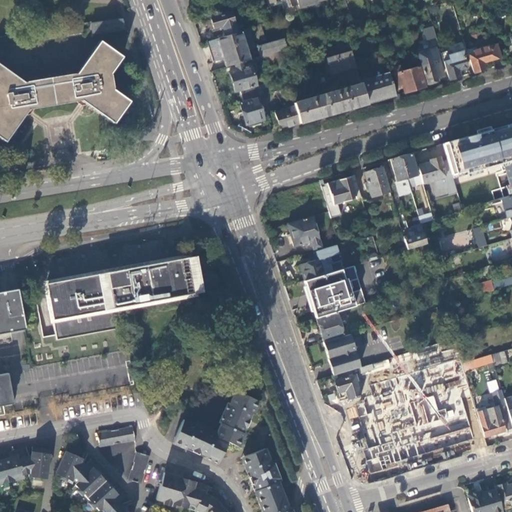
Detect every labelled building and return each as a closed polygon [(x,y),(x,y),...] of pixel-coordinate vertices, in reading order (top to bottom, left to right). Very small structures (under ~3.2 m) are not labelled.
[(239,16),(262,11),(260,4),(237,11),(239,16)] [(224,36),(236,32),(232,18),(239,16),(237,11),(237,9),(210,17),(213,28),(221,26),(224,36)] [(236,32),(243,30),(239,16),(232,18),(236,32)] [(283,49),(293,47),(285,18),(278,20),(283,39),(259,46),(258,43),(266,41),(261,25),(243,30),(236,32),(224,36),(208,41),(214,60),(222,58),(225,67),(233,64),(277,51),(283,49)] [(91,34),(124,30),(121,19),(90,23),(91,34)] [(0,138),(5,142),(26,112),(28,109),(80,100),(83,102),(114,123),(130,101),(113,88),(110,72),(122,56),(99,39),(91,50),(75,72),(22,81),(0,66),(0,138)] [(473,72),(484,68),(482,62),(499,56),(495,42),(469,50),(469,52),(467,53),(473,72)] [(448,79),(459,76),(457,69),(466,66),(462,49),(447,54),(449,60),(443,61),(448,79)] [(350,50),(325,57),(327,64),(330,63),(333,73),(355,67),(350,50)] [(278,56),(277,51),(233,64),(234,66),(227,68),(234,92),(239,91),(242,100),(256,96),(258,95),(250,68),(267,63),(268,67),(280,64),(278,56)] [(428,85),(437,82),(436,80),(437,80),(437,77),(443,75),(437,57),(420,62),(426,82),(427,82),(428,85)] [(404,92),(424,86),(419,68),(394,75),(397,84),(401,82),(404,92)] [(366,103),(395,94),(388,72),(359,81),(360,83),(366,103)] [(298,123),(366,103),(360,83),(292,102),(293,106),(298,123)] [(289,92),(287,87),(264,94),(266,99),(289,92)] [(264,99),(263,94),(258,95),(256,96),(256,97),(238,103),(244,124),(248,123),(248,127),(259,123),(258,120),(262,119),(262,117),(265,116),(263,111),(260,112),(257,101),(264,99)] [(278,128),(298,123),(293,106),(281,109),(282,113),(274,115),(278,128)] [(511,194),(511,122),(507,124),(508,127),(492,131),(491,129),(489,130),(442,144),(451,174),(465,170),(466,173),(486,167),(485,164),(499,160),(498,158),(505,156),(507,163),(503,164),(511,194)] [(416,175),(410,153),(400,156),(407,180),(409,187),(421,183),(419,174),(416,175)] [(407,180),(400,156),(390,159),(396,181),(402,179),(403,182),(407,180)] [(421,183),(444,177),(438,157),(428,160),(428,162),(416,166),(419,174),(421,183)] [(371,197),(389,191),(382,166),(364,172),(371,197)] [(326,206),(360,196),(353,174),(319,184),(326,206)] [(511,195),(500,199),(506,218),(511,216),(511,195)] [(420,223),(432,220),(430,212),(417,216),(419,223),(420,223)] [(321,246),(311,216),(286,224),(293,246),(305,243),(308,250),(321,246)] [(410,226),(419,223),(417,216),(405,220),(407,227),(410,226)] [(419,223),(410,226),(413,235),(404,238),(407,249),(426,243),(420,223),(419,223)] [(486,245),(480,226),(472,229),(477,248),(486,245)] [(330,255),(338,253),(336,244),(315,250),(318,259),(299,264),(303,280),(342,268),(340,259),(332,261),(330,255)] [(111,309),(191,294),(184,258),(168,261),(124,269),(124,273),(110,276),(65,280),(43,284),(54,340),(115,329),(111,309)] [(345,282),(357,278),(353,265),(342,268),(303,280),(315,318),(336,312),(364,303),(360,289),(350,292),(349,288),(347,289),(345,282)] [(493,290),(511,284),(511,276),(491,283),(493,289),(493,290)] [(493,289),(491,283),(490,280),(480,283),(482,292),(493,289)] [(0,333),(16,331),(26,329),(19,288),(9,290),(0,291),(0,406),(15,404),(9,373),(0,374),(0,333)] [(322,342),(343,336),(336,312),(315,318),(317,327),(315,328),(317,332),(319,332),(322,342)] [(359,367),(349,334),(343,336),(322,342),(332,375),(355,368),(359,367)] [(459,347),(462,355),(469,352),(467,345),(459,347)] [(511,360),(511,347),(490,354),(492,361),(493,366),(511,360)] [(492,361),(490,354),(473,359),(478,365),(492,361)] [(361,374),(390,368),(389,361),(360,366),(361,374)] [(476,411),(461,361),(447,365),(427,387),(443,441),(446,442),(448,443),(452,444),(455,444),(458,444),(461,443),(483,437),(482,433),(476,411)] [(365,396),(341,403),(349,430),(352,433),(355,435),(357,436),(361,436),(369,436),(416,382),(410,363),(372,374),(374,381),(361,385),(365,396)] [(355,368),(332,375),(341,403),(365,396),(361,385),(355,368)] [(496,379),(486,381),(489,392),(499,390),(496,379)] [(505,431),(511,429),(501,390),(492,393),(496,405),(476,411),(482,433),(483,437),(505,430),(505,431)] [(224,440),(227,441),(238,446),(244,433),(242,433),(247,423),(251,413),(253,414),(259,401),(242,393),(236,406),(229,403),(227,410),(224,409),(221,416),(223,417),(219,426),(216,432),(196,423),(195,425),(188,422),(187,424),(181,421),(174,438),(216,456),(224,440)] [(402,413),(365,454),(374,481),(409,471),(407,461),(431,453),(432,451),(433,449),(433,447),(422,408),(402,413)] [(100,447),(135,440),(133,427),(97,433),(99,446),(100,447)] [(41,478),(46,479),(50,449),(32,447),(31,459),(26,460),(23,447),(12,450),(13,456),(0,459),(0,483),(24,478),(23,475),(29,474),(28,476),(34,477),(33,479),(41,480),(41,478)] [(265,448),(249,454),(247,455),(255,477),(268,511),(293,511),(291,506),(289,507),(279,481),(281,481),(273,460),(270,461),(265,448)] [(127,511),(126,506),(123,507),(121,501),(126,496),(97,464),(91,459),(86,463),(81,460),(82,458),(66,451),(56,473),(60,476),(59,477),(66,481),(68,479),(71,480),(72,478),(77,483),(75,484),(78,488),(76,490),(82,495),(83,494),(90,501),(88,503),(93,508),(95,507),(99,511),(100,509),(102,511),(127,511)] [(141,483),(147,461),(149,456),(136,452),(129,479),(128,480),(141,483)] [(182,477),(184,472),(184,471),(166,466),(164,472),(160,471),(158,479),(162,480),(156,499),(183,507),(193,510),(197,511),(203,511),(204,511),(203,511),(226,511),(215,499),(213,501),(201,495),(206,485),(182,477)] [(511,504),(511,483),(506,485),(505,483),(494,486),(494,489),(499,504),(500,503),(509,501),(510,505),(511,504)] [(498,511),(502,511),(500,503),(499,504),(494,489),(476,494),(475,491),(465,495),(470,511),(498,511)]
